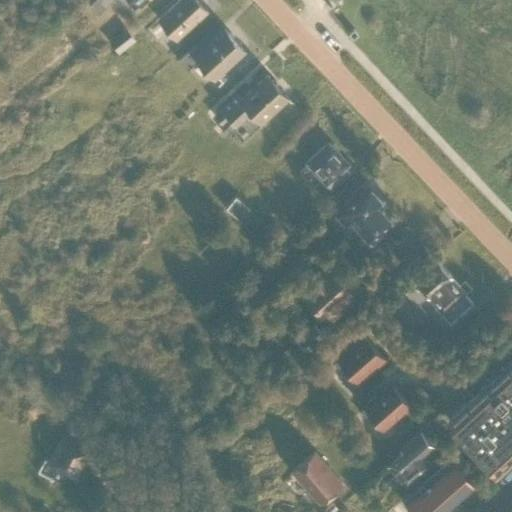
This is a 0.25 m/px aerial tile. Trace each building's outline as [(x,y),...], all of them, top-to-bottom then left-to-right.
[(110,0),(93,0),(89,4),(97,12),(110,0)] [(176,0),(159,16),(177,37),(208,9),(200,0),(176,0)] [(125,26),(111,38),(118,45),(132,34),(125,26)] [(196,41),(184,52),(194,63),(198,58),(214,75),(244,48),(225,27),(202,48),(196,41)] [(250,108),(261,120),(288,95),(267,73),(241,97),(237,92),(221,107),(235,122),(250,108)] [(308,159),(327,180),(333,187),(350,171),(344,164),(347,161),(328,140),(308,159)] [(367,182),(335,211),(343,220),(349,216),(371,240),(393,221),(380,206),(385,202),(367,182)] [(236,193),(226,205),(233,212),(243,200),(236,193)] [(443,309),(463,291),(459,287),(460,285),(450,274),(451,274),(438,259),(416,279),(405,288),(404,287),(389,300),(411,325),(427,310),(419,301),(428,292),(429,293),(443,309)] [(329,261),(299,288),(321,312),(324,309),(333,319),(366,288),(351,271),(344,277),(329,261)] [(325,335),(315,323),(296,338),(307,350),(325,335)] [(339,359),(357,380),(375,364),(379,368),(387,360),(365,336),(339,359)] [(291,342),(277,355),(290,369),(304,357),(291,342)] [(511,348),(495,364),(501,370),(449,419),(480,452),(493,466),(493,467),(511,449),(511,348)] [(365,406),(384,427),(402,411),(405,415),(413,408),(391,383),(365,406)] [(403,449),(387,463),(406,484),(431,462),(423,453),(433,445),(420,430),(401,447),(403,449)] [(66,435),(52,461),(75,473),(89,447),(66,435)] [(341,481),(315,449),(293,468),(320,500),(341,481)] [(480,452),(474,458),(487,472),(493,466),(480,452)] [(448,457),(434,469),(457,494),(460,492),(468,485),(473,480),(456,462),(454,464),(448,457)] [(427,488),(408,504),(415,511),(438,511),(445,506),(444,505),(457,494),(434,469),(421,481),(427,488)] [(332,501),(326,508),(330,511),(337,506),(332,501)] [(342,503),(332,511),(348,511),(350,510),(342,503)]
